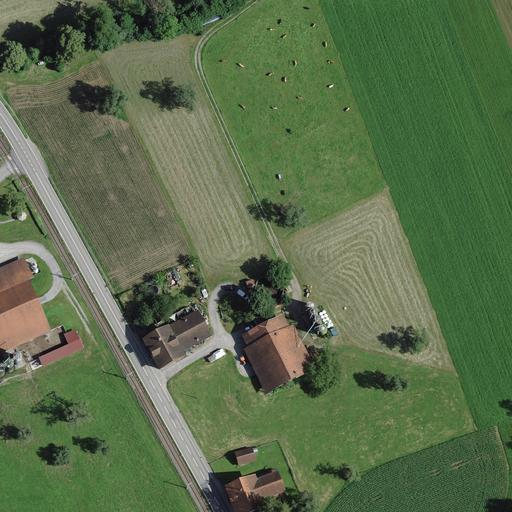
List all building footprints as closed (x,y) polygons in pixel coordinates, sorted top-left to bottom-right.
[(0,350),(40,332),(14,274),(0,280),(0,350)] [(176,348),(206,332),(193,308),(139,336),(155,366),(179,353),(176,348)] [(283,326),(277,313),(239,332),(245,345),(240,347),(261,389),(309,365),(288,323),(283,326)] [(40,354),(44,365),(86,348),(78,327),(65,333),(69,343),(40,354)] [(253,448),(235,452),(239,466),(257,461),(253,448)] [(285,491),(278,471),(257,479),(255,474),(225,486),(235,511),(249,511),(262,508),(259,501),(285,491)]
